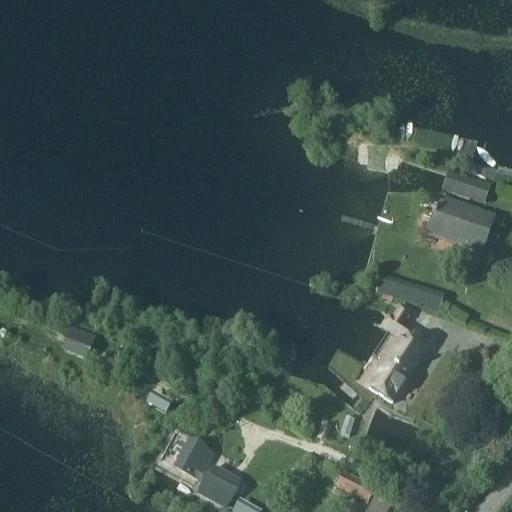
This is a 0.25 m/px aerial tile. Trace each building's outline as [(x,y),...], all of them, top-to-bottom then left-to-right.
[(486,239),(492,221),(440,203),(428,237),(472,252),(477,236),(486,239)] [(439,312),(443,299),(384,281),(380,294),(439,312)] [(379,377),(369,391),(392,406),(429,350),(407,335),(409,332),(403,328),(411,315),(400,308),(399,309),(392,320),(390,319),(389,318),(388,319),(382,329),(387,332),(401,342),(386,365),(383,363),(375,374),(379,377)] [(172,405),(157,397),(151,406),(166,415),(172,405)] [(328,443),(332,428),(321,425),(317,440),(328,443)] [(210,469),(208,468),(215,455),(200,440),(188,439),(173,467),(182,473),(197,480),(202,482),(197,495),(225,510),(238,491),(241,481),(213,465),(210,469)] [(366,504),(374,489),(363,484),(364,482),(343,472),(335,488),(366,504)]
